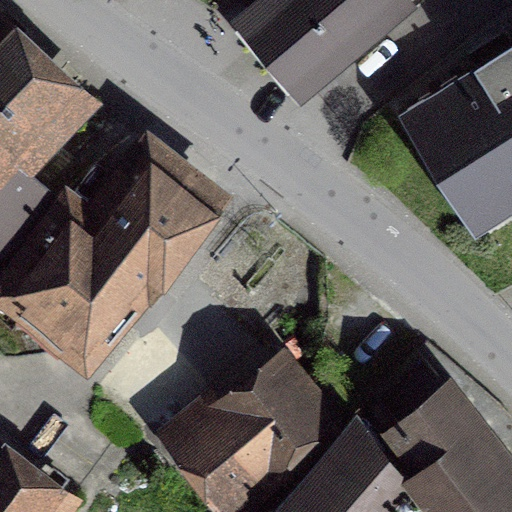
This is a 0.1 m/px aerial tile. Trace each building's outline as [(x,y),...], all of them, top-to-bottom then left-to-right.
[(263,0),(240,20),(298,89),(404,0),(263,0)] [(0,254),(58,200),(25,169),(87,102),(0,19),(0,254)] [(511,37),(397,110),(474,232),(511,208),(511,37)] [(31,329),(54,348),(84,343),(204,192),(149,149),(91,225),(59,200),(0,279),(0,352),(4,356),(11,354),(31,329)] [(289,484),(340,431),(282,357),(226,401),(282,475),(289,484)] [(355,413),(340,431),(267,511),(511,511),(511,472),(446,389),(400,427),(431,466),(410,482),(355,413)] [(235,511),(282,475),(226,401),(175,440),(230,511),(235,511)] [(0,511),(46,511),(61,492),(0,446),(0,511)]
